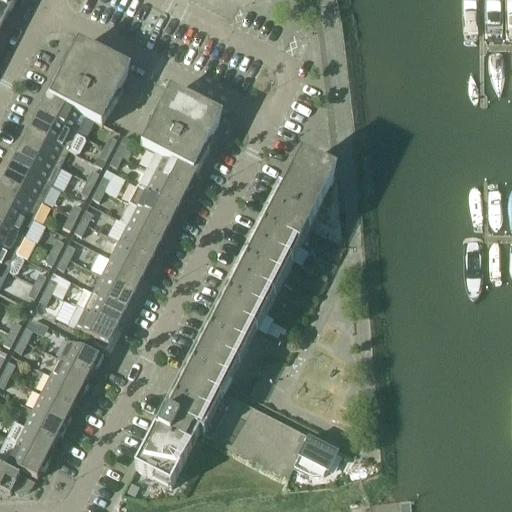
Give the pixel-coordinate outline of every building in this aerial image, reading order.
[(0,0),(0,10),(7,14),(10,15),(17,0),(0,0)] [(74,53),(71,61),(67,68),(66,68),(61,78),(58,77),(46,101),(49,103),(85,122),(101,130),(117,107),(114,105),(123,87),(127,80),(74,53)] [(211,142),(215,135),(218,127),(166,100),(162,107),(153,125),(150,124),(140,150),(154,157),(193,177),(196,178),(209,154),(206,152),(211,143),(211,142)] [(85,122),(49,103),(40,119),(77,138),(85,122)] [(84,142),(77,138),(40,119),(31,137),(68,155),(75,159),(79,158),(85,145),(84,142)] [(68,155),(31,137),(23,154),(59,172),(68,155)] [(109,140),(103,152),(110,155),(116,144),(109,140)] [(128,150),(120,146),(115,158),(122,161),(128,150)] [(110,155),(103,152),(97,163),(105,167),(110,155)] [(59,172),(23,154),(14,172),(50,190),(59,172)] [(193,177),(154,157),(146,173),(185,193),(193,177)] [(122,161),(115,158),(109,169),(116,173),(122,161)] [(50,190),(14,172),(5,188),(42,207),(50,190)] [(185,193),(146,173),(137,190),(176,210),(185,193)] [(256,337),(264,321),(330,192),(294,174),(173,411),(168,410),(155,434),(135,474),(171,492),(199,438),(288,483),(293,473),(309,442),(225,399),(256,337)] [(91,175),(86,186),(93,190),(99,178),(91,175)] [(103,180),(97,192),(104,195),(110,184),(103,180)] [(93,190),(86,186),(80,197),(87,201),(93,190)] [(42,207),(5,188),(0,198),(0,207),(33,225),(42,207)] [(176,210),(137,190),(128,207),(167,228),(169,229),(173,220),(172,219),(176,210)] [(104,195),(97,192),(91,203),(99,207),(104,195)] [(33,225),(0,207),(0,228),(24,241),(33,225)] [(159,245),(167,228),(128,207),(119,225),(127,229),(159,245)] [(74,209),(68,220),(75,224),(81,213),(74,209)] [(85,215),(79,226),(87,230),(92,219),(85,215)] [(75,224),(68,220),(62,232),(70,235),(75,224)] [(87,230),(79,226),(74,237),(81,241),(87,230)] [(24,241),(0,228),(0,251),(15,259),(24,241)] [(150,262),(159,245),(127,229),(118,246),(150,262)] [(56,243),(50,255),(58,258),(63,247),(56,243)] [(150,262),(118,246),(110,263),(141,279),(150,262)] [(75,253),(68,249),(62,261),(69,264),(75,253)] [(15,259),(0,251),(0,272),(1,273),(13,279),(17,278),(23,266),(22,263),(15,259)] [(58,258),(50,255),(45,266),(52,270),(58,258)] [(69,264),(62,261),(56,272),(63,276),(69,264)] [(141,279),(110,263),(101,280),(132,296),(141,279)] [(39,278),(33,289),(40,293),(46,281),(39,278)] [(132,296),(101,280),(92,298),(123,314),(132,296)] [(57,287),(50,284),(44,295),(52,299),(57,287)] [(40,293),(33,289),(27,300),(34,304),(40,293)] [(114,331),(123,314),(92,298),(82,293),(74,310),(76,311),(114,331)] [(52,299),(44,295),(38,306),(46,310),(52,299)] [(110,339),(114,331),(76,311),(67,329),(93,342),(92,344),(106,352),(112,340),(110,339)] [(14,326),(9,337),(16,340),(21,330),(14,326)] [(33,336),(25,332),(20,343),(27,346),(33,336)] [(16,340),(9,337),(2,349),(10,352),(16,340)] [(27,346),(20,343),(14,355),(21,358),(27,346)] [(103,360),(88,353),(87,355),(68,345),(59,363),(90,378),(94,371),(97,372),(103,360)] [(90,378),(59,363),(50,380),(84,397),(88,389),(85,388),(90,378)] [(8,366),(2,377),(9,381),(15,370),(8,366)] [(9,381),(2,377),(0,381),(0,390),(3,392),(9,381)] [(84,397),(50,380),(41,397),(72,413),(77,405),(79,406),(84,397)] [(72,413),(41,397),(32,415),(66,432),(71,423),(68,422),(72,413)] [(66,432),(32,415),(25,411),(16,428),(54,448),(59,439),(62,441),(66,432)] [(50,456),(54,448),(16,428),(14,427),(5,445),(48,467),(53,458),(50,456)] [(324,450),(309,442),(293,473),(307,481),(313,482),(318,482),(323,480),(326,476),(330,469),(339,452),(326,446),(324,450)] [(48,467),(5,445),(0,454),(0,463),(37,483),(41,473),(44,475),(48,467)] [(34,487),(0,469),(0,493),(10,499),(12,495),(13,496),(18,498),(22,498),(26,496),(30,494),(33,490),(34,487)]
